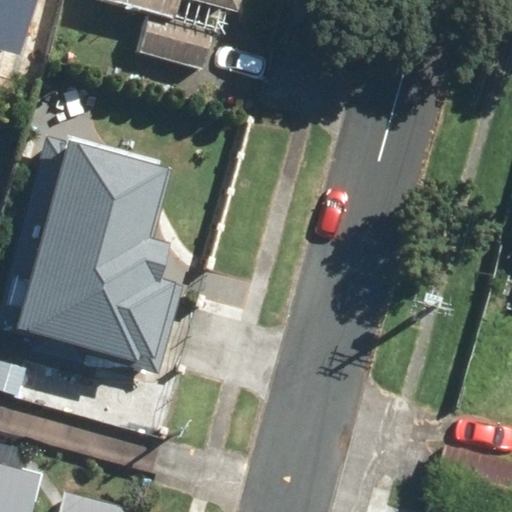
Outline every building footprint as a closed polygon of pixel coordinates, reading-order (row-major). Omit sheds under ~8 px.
[(0,0),(0,57),(11,61),(27,0),(0,0)] [(89,0),(90,0),(136,13),(125,53),(192,71),(203,30),(167,20),(172,1),(226,15),(230,0),(89,0)] [(34,138),(0,265),(0,332),(150,372),(173,285),(157,281),(166,249),(141,243),(160,172),(34,138)] [(511,464),(435,441),(418,498),(463,511),(505,511),(511,491),(511,464)] [(0,511),(22,511),(32,477),(0,468),(0,511)] [(55,492),(49,511),(121,511),(123,509),(55,492)]
